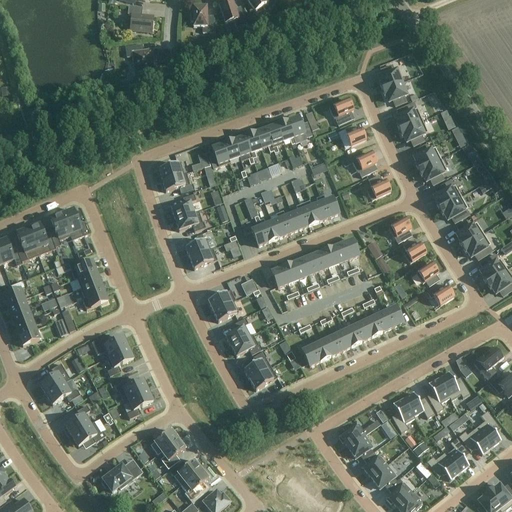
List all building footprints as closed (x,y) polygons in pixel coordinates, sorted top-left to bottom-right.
[(246,0),(255,13),(262,8),(265,13),(274,6),(269,0),(246,0)] [(232,2),(219,6),(225,25),(234,22),(236,29),(246,26),(241,10),(235,12),(232,2)] [(128,8),(128,16),(132,17),(130,32),(151,34),(153,18),(142,17),(142,9),(128,8)] [(206,8),(193,9),(193,14),(190,14),(191,24),(193,24),(193,29),(202,29),(202,35),(215,34),(215,19),(207,19),(206,8)] [(125,48),(127,59),(133,58),(134,74),(154,71),(152,51),(141,52),(140,47),(125,48)] [(182,51),(177,58),(184,63),(189,56),(182,51)] [(403,84),(398,72),(394,74),(392,68),(381,72),(383,78),(379,80),(381,86),(380,87),(382,93),(403,84)] [(408,97),(403,84),(382,93),(384,99),(386,98),(388,104),(393,103),(395,109),(406,104),(404,98),(408,97)] [(9,89),(2,90),(2,97),(10,97),(9,89)] [(354,122),(350,114),(353,113),(348,102),(329,110),(334,121),(335,121),(338,128),(354,122)] [(422,123),(417,111),(416,111),(413,105),(397,113),(399,118),(395,120),(398,127),(397,127),(399,133),(422,123)] [(299,120),(288,123),(294,140),(300,138),(301,142),(311,138),(307,125),(301,127),(299,120)] [(288,123),(277,127),(284,146),(283,144),(290,141),(292,147),(295,146),(294,140),(288,123)] [(428,135),(422,123),(399,133),(402,139),(403,138),(406,145),(410,143),(413,149),(424,144),(421,138),(428,135)] [(277,127),(266,131),(274,153),(275,156),(279,154),(277,149),(284,146),(277,127)] [(365,143),(361,131),(358,132),(356,127),(345,132),(347,137),(346,138),(351,149),(365,143)] [(266,131),(255,135),(261,152),(268,149),(270,155),(274,153),(266,131)] [(255,135),(244,139),(252,161),(256,160),(254,154),(261,152),(255,135)] [(244,139),(234,143),(241,164),(248,162),(250,167),(254,166),(252,161),(244,139)] [(234,143),(223,147),(230,166),(230,165),(229,163),(239,160),(241,164),(234,143)] [(223,147),(212,150),(215,158),(209,160),(213,171),(230,166),(223,147)] [(441,161),(435,150),(428,153),(426,147),(415,152),(418,158),(414,160),(417,166),(415,167),(418,173),(441,161)] [(376,173),(374,167),(376,166),(371,155),(352,164),(357,175),(359,175),(361,180),(376,173)] [(441,176),(447,173),(441,161),(418,173),(421,179),(423,178),(426,184),(430,182),(433,188),(443,182),(441,176)] [(159,171),(162,183),(184,176),(180,165),(159,171)] [(190,187),(186,175),(184,176),(162,183),(166,194),(179,190),(181,196),(194,192),(192,186),(190,187)] [(390,194),(385,183),(382,185),(379,177),(368,183),(372,190),(366,193),(371,204),(390,194)] [(461,199),(454,188),(450,183),(435,191),(438,197),(434,199),(437,205),(436,206),(439,212),(461,199)] [(171,211),(175,222),(194,216),(194,215),(192,210),(190,205),(193,203),(196,203),(195,201),(194,197),(182,201),(184,206),(171,211)] [(323,197),(320,199),(328,221),(339,217),(332,200),(326,203),(323,197)] [(318,206),(312,208),(318,225),(328,221),(320,199),(316,200),(318,206)] [(469,217),(466,212),(468,211),(461,199),(439,212),(443,217),(444,216),(447,222),(451,220),(454,226),(469,217)] [(303,205),(300,207),(308,229),(318,225),(312,208),(305,211),(303,205)] [(298,214),(292,216),(298,233),(308,229),(300,207),(296,208),(298,214)] [(80,227),(74,210),(64,214),(61,216),(68,232),(70,239),(71,239),(73,243),(90,236),(85,225),(80,227)] [(283,213),(280,215),(288,237),(298,233),(292,216),(286,219),(283,213)] [(200,219),(198,214),(194,215),(194,216),(175,222),(179,234),(192,229),(194,235),(206,231),(204,227),(203,224),(202,225),(200,219)] [(278,222),(272,224),(279,241),(288,237),(280,215),(276,216),(278,222)] [(53,228),(56,236),(51,238),(51,239),(52,240),(54,246),(55,250),(61,248),(61,247),(59,243),(70,239),(68,232),(61,216),(57,217),(50,220),(53,228)] [(258,218),(254,220),(256,225),(249,228),(258,249),(268,245),(259,223),(260,223),(258,218)] [(260,223),(259,223),(268,245),(279,241),(272,224),(266,227),(264,221),(260,223)] [(398,246),(411,239),(408,233),(411,232),(405,221),(388,230),(394,241),(395,241),(398,246)] [(462,249),(483,236),(476,225),(470,228),(467,223),(457,229),(460,235),(456,237),(460,243),(459,244),(462,249)] [(46,242),(40,225),(30,229),(37,249),(40,257),(46,255),(56,251),(55,250),(54,246),(52,240),(46,242)] [(37,249),(30,229),(22,232),(16,235),(22,252),(25,257),(26,257),(28,262),(40,257),(37,249)] [(488,248),(490,247),(483,236),(462,249),(466,255),(467,254),(470,260),(474,257),(478,263),(492,254),(488,248)] [(238,246),(235,238),(229,241),(232,248),(238,246)] [(13,257),(7,240),(0,242),(0,259),(3,268),(15,263),(17,268),(20,267),(22,266),(21,263),(20,260),(18,255),(13,257)] [(206,241),(185,250),(190,261),(211,253),(210,252),(206,241)] [(359,259),(352,242),(342,246),(349,263),(359,259)] [(425,256),(419,246),(417,247),(413,242),(403,249),(406,254),(403,256),(410,266),(425,256)] [(349,263),(342,246),(332,250),(338,267),(349,263)] [(338,267),(332,250),(322,254),(328,271),(338,267)] [(211,253),(190,261),(194,272),(217,263),(213,251),(210,252),(211,253)] [(328,271),(322,254),(312,258),(318,275),(328,271)] [(507,272),(499,261),(497,262),(494,257),(480,266),(484,272),(480,274),(484,280),(483,281),(486,286),(507,272)] [(318,275),(312,258),(301,262),(308,279),(318,275)] [(68,266),(75,282),(96,274),(92,263),(82,267),(80,261),(68,266)] [(308,279),(301,262),(291,266),(298,283),(308,279)] [(298,283),(291,266),(281,270),(288,287),(298,283)] [(389,272),(385,266),(380,269),(384,275),(389,272)] [(439,283),(435,278),(438,276),(431,266),(415,276),(422,286),(426,284),(429,289),(439,283)] [(288,287),(281,270),(271,274),(278,291),(288,287)] [(511,292),(511,286),(511,285),(511,284),(511,279),(507,272),(486,286),(490,291),(491,290),(495,296),(499,293),(503,299),(511,292)] [(77,281),(81,291),(99,284),(96,274),(75,282),(77,281)] [(256,293),(251,282),(241,287),(247,298),(256,293)] [(82,301),(82,302),(103,294),(99,284),(81,291),(84,301),(82,301)] [(453,300),(447,289),(444,291),(441,286),(427,295),(431,301),(433,299),(440,309),(453,300)] [(3,297),(7,308),(26,301),(22,290),(3,297)] [(236,304),(230,292),(208,303),(213,314),(233,304),(234,305),(236,304)] [(103,294),(82,302),(86,312),(107,304),(103,294)] [(7,308),(11,318),(27,312),(24,302),(26,301),(7,308)] [(51,311),(57,308),(54,301),(48,303),(51,311)] [(266,308),(263,303),(258,306),(260,311),(264,309),(266,308)] [(238,315),(234,305),(233,304),(213,314),(218,325),(238,315)] [(395,309),(385,314),(393,330),(403,325),(395,309)] [(11,318),(15,328),(31,322),(27,312),(11,318)] [(393,330),(385,314),(375,319),(382,335),(393,330)] [(382,335),(375,319),(364,324),(372,340),(382,335)] [(230,349),(250,338),(245,328),(248,326),(245,321),(235,326),(237,332),(225,338),(230,349)] [(15,328),(19,338),(35,332),(31,322),(15,328)] [(372,340),(364,324),(354,329),(361,345),(372,340)] [(361,345),(354,329),(343,334),(351,350),(361,345)] [(35,332),(19,338),(23,349),(39,342),(35,332)] [(351,350),(343,334),(333,338),(341,355),(351,350)] [(252,337),(250,338),(230,349),(236,359),(249,353),(252,358),(262,352),(259,347),(258,347),(252,337)] [(341,355),(333,338),(323,343),(330,360),(341,355)] [(106,354),(109,360),(128,351),(123,340),(108,346),(104,339),(91,345),(97,358),(106,354)] [(330,360),(323,343),(312,348),(320,364),(330,360)] [(320,364),(312,348),(302,353),(309,369),(320,364)] [(483,377),(487,383),(496,375),(492,369),(503,360),(498,353),(496,354),(492,350),(473,366),(482,377),(483,377)] [(128,351),(109,360),(106,361),(111,372),(107,374),(110,379),(121,374),(118,369),(133,362),(128,351)] [(250,383),(271,370),(265,360),(266,359),(263,354),(253,360),(256,365),(244,373),(250,383)] [(39,387),(46,397),(66,385),(71,382),(61,366),(50,373),(53,378),(39,387)] [(277,380),(271,370),(250,383),(256,393),(277,380)] [(450,401),(451,403),(461,398),(462,401),(470,397),(460,380),(454,384),(449,375),(438,381),(450,401)] [(495,392),(498,396),(502,393),(508,399),(511,395),(511,377),(504,384),(499,378),(490,386),(495,392)] [(440,406),(450,401),(438,381),(428,387),(433,395),(426,399),(436,416),(443,412),(440,406)] [(128,403),(148,393),(142,382),(128,389),(125,383),(114,389),(116,394),(119,393),(124,404),(128,403)] [(66,385),(46,397),(52,408),(66,399),(70,404),(80,398),(77,392),(73,395),(66,385)] [(148,393),(128,403),(133,413),(127,416),(129,422),(140,417),(138,411),(153,404),(148,393)] [(413,396),(403,401),(413,419),(423,413),(427,421),(434,417),(425,400),(418,404),(413,396)] [(477,398),(472,402),(476,407),(481,404),(477,398)] [(414,421),(413,419),(403,401),(393,407),(398,416),(391,419),(401,436),(408,432),(405,426),(414,421)] [(65,428),(72,438),(92,426),(86,416),(90,413),(86,408),(76,414),(79,420),(65,428)] [(476,431),(491,450),(500,443),(495,435),(500,431),(487,414),(480,419),(484,424),(476,431)] [(444,429),(451,424),(448,420),(442,426),(444,429)] [(366,437),(380,427),(377,423),(363,433),(358,426),(356,427),(355,426),(350,430),(351,431),(340,439),(339,440),(342,445),(344,444),(348,450),(364,439),(366,437)] [(453,434),(460,428),(455,423),(449,429),(453,434)] [(92,426),(72,438),(78,449),(92,440),(95,446),(106,439),(102,434),(100,435),(94,424),(92,426)] [(491,450),(476,431),(467,437),(465,434),(458,439),(470,454),(476,450),(482,457),(491,450)] [(157,458),(161,455),(178,442),(171,432),(150,448),(157,458)] [(411,449),(416,446),(410,438),(405,441),(411,449)] [(371,449),(364,439),(348,450),(355,461),(360,457),(363,462),(373,455),(370,450),(371,449)] [(445,458),(459,476),(469,468),(463,461),(468,456),(457,441),(450,446),(454,451),(445,458)] [(161,455),(164,459),(160,462),(168,472),(180,463),(176,458),(185,451),(178,442),(161,455)] [(418,458),(423,455),(418,448),(413,452),(418,458)] [(386,468),(378,458),(376,459),(373,455),(363,462),(367,467),(363,470),(371,481),(386,468)] [(426,465),(438,480),(444,475),(450,483),(459,476),(445,458),(444,456),(435,463),(433,460),(426,465)] [(174,479),(181,488),(201,472),(194,463),(179,475),(175,470),(170,474),(174,479)] [(128,476),(122,468),(114,473),(110,476),(102,482),(103,483),(101,484),(106,491),(108,490),(112,495),(119,490),(120,492),(127,486),(126,484),(131,481),(132,483),(142,475),(137,469),(128,476)] [(395,479),(386,468),(371,481),(379,491),(384,487),(388,492),(397,484),(393,480),(395,479)] [(201,472),(181,488),(192,502),(201,496),(197,491),(209,481),(201,472)] [(435,491),(439,487),(432,478),(428,482),(435,491)] [(8,484),(6,480),(0,484),(0,507),(6,504),(2,499),(15,490),(10,483),(8,484)] [(413,495),(404,485),(403,486),(399,481),(397,484),(388,492),(392,496),(386,502),(391,506),(392,505),(397,510),(413,495)] [(493,491),(488,495),(501,511),(505,511),(511,506),(511,494),(507,487),(502,491),(499,488),(494,492),(493,491)] [(203,505),(208,511),(222,511),(230,506),(228,504),(229,503),(225,498),(225,499),(223,497),(221,499),(216,494),(203,505)] [(163,495),(152,503),(156,508),(167,499),(163,495)] [(420,506),(422,504),(413,495),(397,510),(398,511),(413,511),(415,510),(417,511),(421,507),(420,506)] [(481,508),(476,511),(501,511),(488,495),(483,499),(484,500),(478,504),(481,508)] [(11,510),(8,506),(11,504),(11,503),(0,510),(0,511),(30,511),(23,502),(11,510)]
